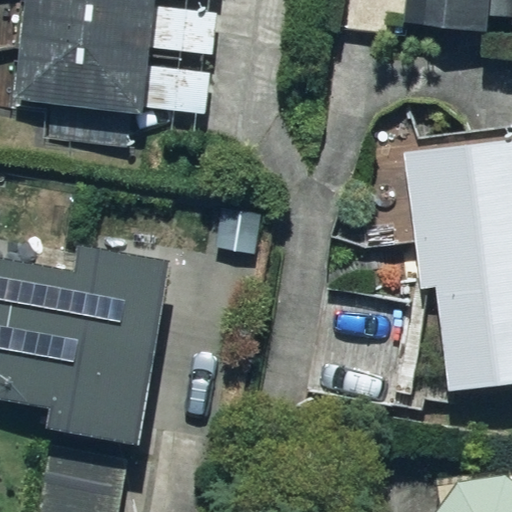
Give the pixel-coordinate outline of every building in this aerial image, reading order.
[(31,0),(19,93),(149,110),(163,0),(31,0)] [(356,0),(355,14),(502,30),(505,0),(356,0)] [(511,137),(414,150),(431,286),(447,284),(461,389),(511,382),(511,137)] [(88,267),(0,253),(0,393),(62,403),(45,511),(128,511),(139,438),(155,441),(183,255),(92,241),(88,267)] [(443,511),(511,511),(511,466),(443,476),(448,507),(443,508),(443,511)]
